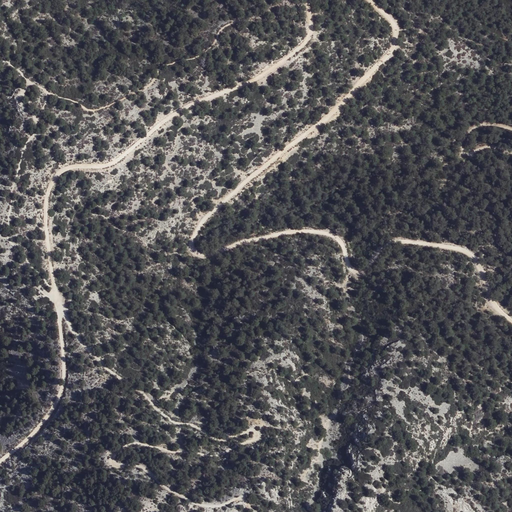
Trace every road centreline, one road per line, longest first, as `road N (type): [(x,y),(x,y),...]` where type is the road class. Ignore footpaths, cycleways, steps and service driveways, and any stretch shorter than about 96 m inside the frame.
road 1 (track): [(370,0),(393,23),(387,56),(327,117),(213,209),(199,224),(195,252),(206,257),(290,232),(339,238),(355,270),(395,242),(463,250),(511,321)]
road 2 (track): [(58,303),(80,342),(170,419),(215,439),(256,432),(215,456),(128,445),(115,464),(135,464),(200,505),(241,498),(254,511)]
road 3 (track): [(307,0),(306,42),(256,79),(168,117),(114,162),(66,167),(52,179),(45,218),(58,303)]
road 4 (track): [(58,303),(62,386),(32,434),(0,462)]
